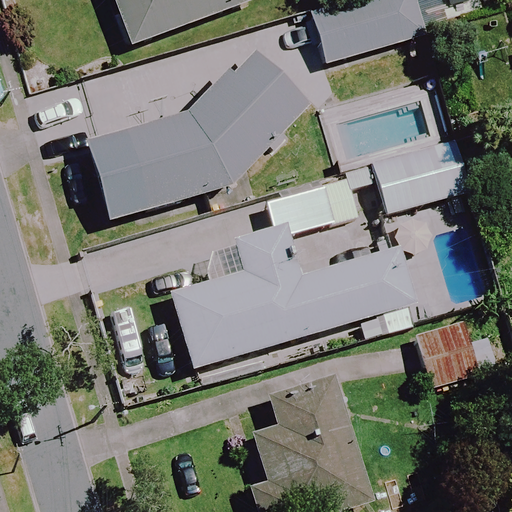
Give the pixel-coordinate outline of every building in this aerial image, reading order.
[(259,12),(254,0),(105,0),(128,60),(259,12)] [(439,12),(435,0),(378,0),(305,22),(320,74),(420,45),(413,20),(439,12)] [(304,116),(245,61),(215,93),(186,124),(81,156),(103,230),(232,193),(304,116)] [(473,197),(458,146),(343,178),(348,195),(372,188),(382,223),(473,197)] [(281,273),(271,240),(232,252),(241,285),(167,306),(188,379),(409,315),(388,243),(281,273)] [(479,382),(462,329),(411,345),(428,399),(479,382)] [(365,511),(367,511),(330,400),(242,429),(263,492),(244,498),(248,511),(365,511)]
